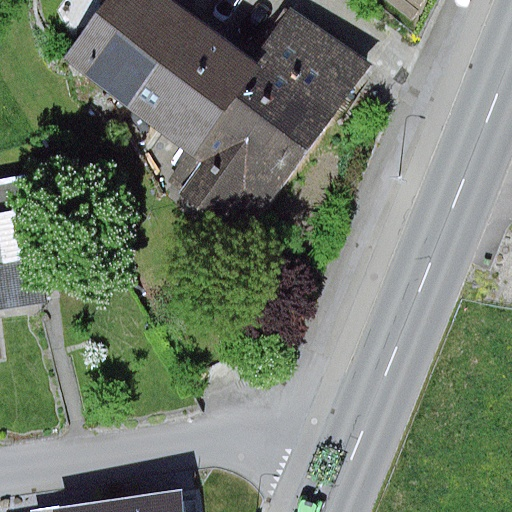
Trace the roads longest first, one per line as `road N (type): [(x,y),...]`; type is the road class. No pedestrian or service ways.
road 1 (primary): [(511,62),(353,456)]
road 2 (residential): [(353,456),(308,439),(212,441),(0,475)]
